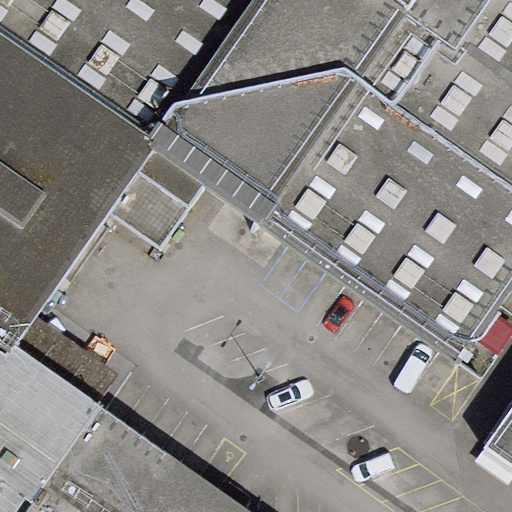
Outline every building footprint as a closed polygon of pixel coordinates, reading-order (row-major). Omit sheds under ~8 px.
[(471,362),(511,305),(511,0),(498,0),(465,47),(400,0),(0,0),(0,38),(167,154),(220,185),(471,362)] [(498,0),(400,0),(465,47),(498,0)] [(0,38),(0,322),(31,344),(116,221),(167,154),(0,38)] [(214,193),(220,185),(167,154),(116,221),(167,256),(214,193)] [(0,511),(33,511),(106,399),(31,344),(0,322),(0,511)] [(511,397),(511,398),(481,447),(511,468),(511,397)] [(106,399),(33,511),(262,511),(239,495),(226,486),(206,471),(106,399)]
